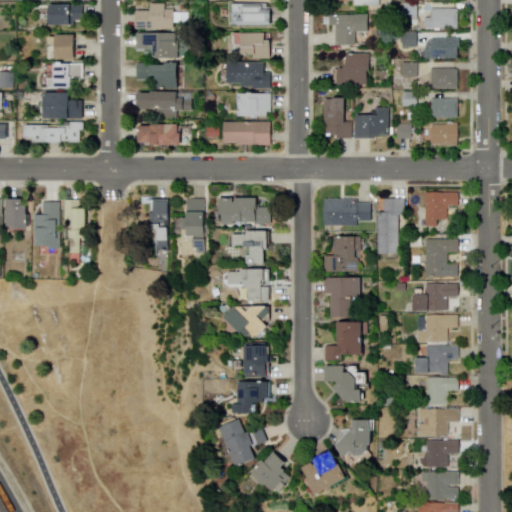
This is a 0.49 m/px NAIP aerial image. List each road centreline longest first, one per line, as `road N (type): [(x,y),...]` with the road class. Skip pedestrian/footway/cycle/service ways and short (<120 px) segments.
road 1 (residential): [(492,511),(491,0)]
road 2 (residential): [(0,171),(511,170)]
road 3 (residential): [(301,0),(307,423)]
road 4 (track): [(102,200),(85,429),(105,487),(124,511)]
road 5 (residential): [(113,171),(113,0)]
